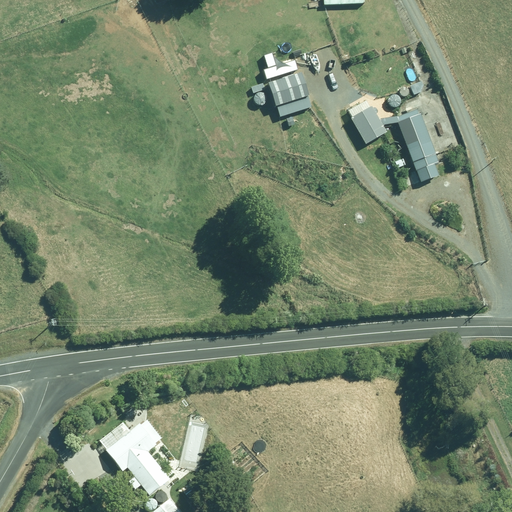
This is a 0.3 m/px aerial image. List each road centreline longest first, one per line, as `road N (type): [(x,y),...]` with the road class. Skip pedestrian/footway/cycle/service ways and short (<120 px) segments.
road 1 (unclassified): [(47,368),(398,330),(511,326)]
road 2 (unclassified): [(0,483),(37,414),(47,368)]
